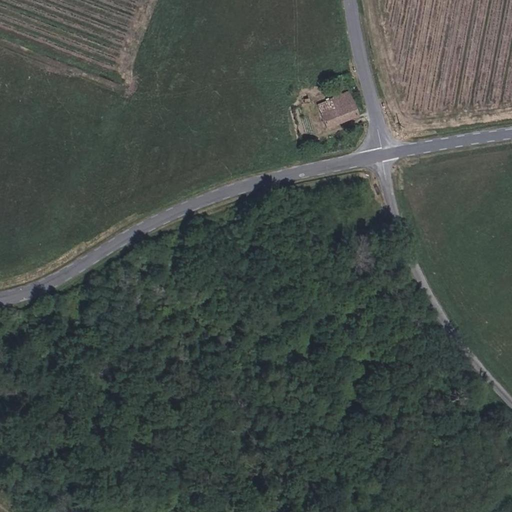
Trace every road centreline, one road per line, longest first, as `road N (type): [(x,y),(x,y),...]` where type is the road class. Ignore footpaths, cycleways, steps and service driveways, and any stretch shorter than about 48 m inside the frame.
road 1 (tertiary): [(0,299),(60,279),(158,219),(210,198),(385,154)]
road 2 (unclassified): [(385,154),(398,230),(431,302),(471,362),(511,403)]
road 3 (unclassified): [(353,0),(385,154)]
road 4 (tertiary): [(385,154),(511,135)]
